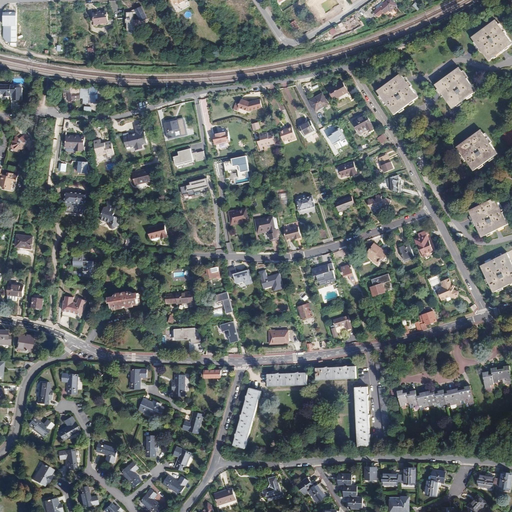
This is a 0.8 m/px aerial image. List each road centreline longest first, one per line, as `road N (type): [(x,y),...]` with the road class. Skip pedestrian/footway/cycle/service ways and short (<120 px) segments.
road 1 (residential): [(0,113),(115,118),(351,67)]
road 2 (residential): [(433,209),(286,258),(125,253)]
road 3 (track): [(287,46),(202,63),(80,64),(0,41)]
road 4 (tertiary): [(242,361),(369,347),(487,315)]
road 5 (residential): [(351,67),(433,209)]
road 6 (residential): [(468,459),(315,462)]
road 7 (residential): [(351,67),(488,0)]
road 8 (residential): [(366,0),(287,46),(257,0)]
road 9 (residential): [(0,453),(13,439),(31,373),(77,342)]
